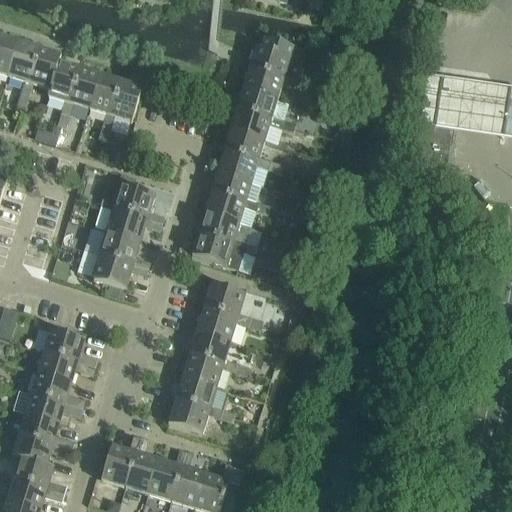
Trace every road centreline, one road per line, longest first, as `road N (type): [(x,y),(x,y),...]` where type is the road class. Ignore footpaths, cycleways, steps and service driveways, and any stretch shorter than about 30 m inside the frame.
road 1 (residential): [(147,326),(199,156)]
road 2 (residential): [(147,326),(27,287),(0,288)]
road 3 (secondary): [(478,511),(511,368)]
road 4 (residential): [(236,462),(104,421)]
